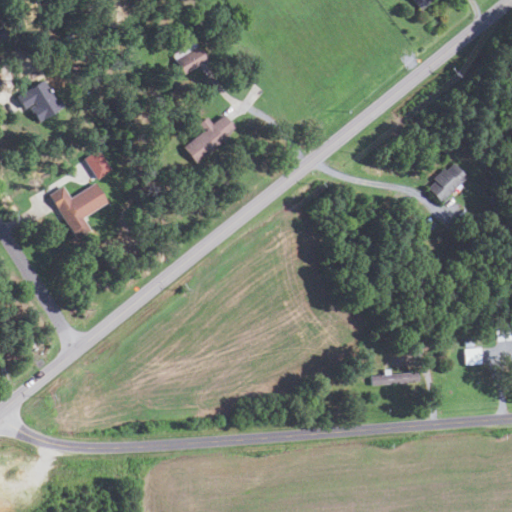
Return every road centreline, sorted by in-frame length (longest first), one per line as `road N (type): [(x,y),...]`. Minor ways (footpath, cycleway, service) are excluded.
road 1 (tertiary): [(0,407),(503,0)]
road 2 (residential): [(0,416),(51,441),(120,444),(511,415)]
road 3 (residential): [(75,346),(0,228)]
